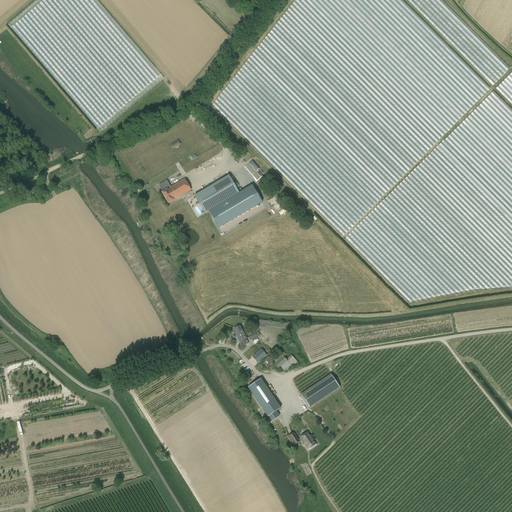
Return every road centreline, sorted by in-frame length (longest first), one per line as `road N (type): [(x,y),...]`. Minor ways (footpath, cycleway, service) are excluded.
road 1 (track): [(511,329),(345,353),(263,377)]
road 2 (track): [(0,193),(184,110)]
road 3 (unclassified): [(112,385),(224,346),(263,377)]
road 4 (unclassified): [(184,110),(275,0)]
road 5 (residential): [(113,400),(183,511)]
road 6 (residential): [(0,317),(96,391)]
